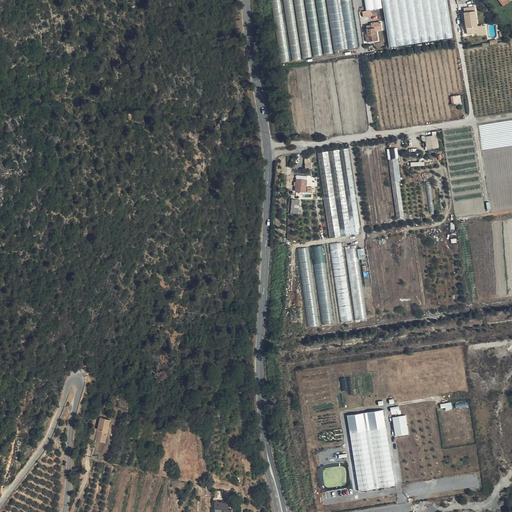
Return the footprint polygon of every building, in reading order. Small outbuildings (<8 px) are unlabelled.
[(273,0),(281,61),(324,55),(324,52),(358,47),(351,0),(273,0)] [(384,0),(391,45),(455,36),(449,0),(384,0)] [(473,11),(473,7),(464,8),(468,34),(477,33),(482,32),(482,26),(478,26),(476,11),(473,11)] [(372,23),(373,25),(371,25),(367,26),(367,29),(368,34),(370,42),(376,41),(375,37),(378,37),(377,33),(376,33),(376,31),(382,30),(381,22),(372,23)] [(485,25),(482,26),(482,32),(477,33),(477,35),(486,34),(485,25)] [(453,104),(462,103),(461,95),(452,95),(453,104)] [(433,136),(425,137),(425,139),(426,139),(427,149),(439,147),(437,135),(433,136)] [(397,147),(389,148),(397,218),(405,217),(397,147)] [(348,148),(339,150),(352,235),(359,234),(359,233),(358,229),(360,228),(348,148)] [(339,150),(328,151),(338,215),(341,236),(352,235),(339,150)] [(338,215),(328,151),(318,153),(324,197),(327,216),(338,215)] [(306,192),(307,180),(297,179),(295,191),(298,191),(298,193),(300,193),(300,192),(306,192)] [(292,202),(291,214),(299,214),(300,200),(292,200),(292,202)] [(341,236),(338,215),(327,216),(331,238),(341,236)] [(342,242),(331,243),(335,281),(346,280),(342,242)] [(323,324),(334,323),(324,244),(313,246),(323,324)] [(309,247),(298,248),(305,308),(317,307),(309,247)] [(341,320),(352,319),(350,306),(341,307),(340,298),(339,298),(341,320)] [(442,408),(446,407),(446,410),(453,409),(452,402),(441,403),(442,408)] [(400,406),(391,407),(392,415),(401,414),(400,406)] [(383,410),(347,416),(359,491),(395,485),(383,410)] [(407,415),(394,416),(395,435),(409,434),(407,415)] [(100,435),(98,441),(105,443),(110,420),(100,418),(97,435),(100,435)] [(228,510),(228,503),(215,502),(214,509),(215,509),(215,511),(231,511),(232,510),(228,510)]
